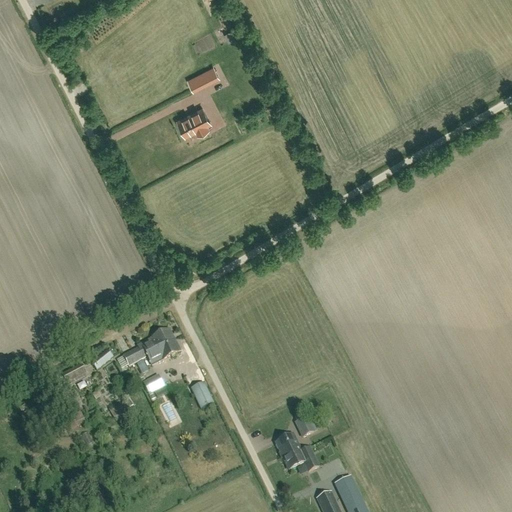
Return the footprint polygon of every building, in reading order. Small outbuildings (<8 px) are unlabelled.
[(213,69),(200,76),(188,82),(193,91),(218,79),(213,69)] [(202,109),(177,122),(185,137),(196,131),(198,136),(208,131),(205,126),(210,124),(202,109)] [(141,346),(146,357),(157,351),(157,350),(171,343),(170,342),(174,340),(169,331),(141,346)] [(157,351),(146,357),(151,366),(180,352),(174,340),(170,342),(171,343),(157,350),(157,351)] [(129,368),(145,359),(140,349),(124,357),(129,368)] [(114,359),(107,350),(90,364),(97,372),(114,359)] [(67,385),(86,375),(81,365),(62,376),(53,381),(67,407),(76,402),(67,385)] [(149,396),(164,388),(158,376),(143,384),(149,396)] [(200,411),(213,404),(203,384),(190,390),(200,411)] [(129,400),(110,412),(116,422),(127,416),(124,412),(133,407),(129,400)] [(303,438),(314,433),(307,419),(296,424),(303,438)] [(293,457),(301,453),(293,436),(276,444),(282,457),(291,452),(293,457)] [(282,457),(289,471),(304,464),(309,473),(319,468),(309,449),(301,453),(293,457),(291,452),(282,457)] [(181,455),(186,464),(194,460),(189,451),(181,455)] [(347,511),(366,511),(350,478),(335,485),(347,511)] [(317,500),(322,509),(323,511),(338,511),(330,494),(317,500)]
